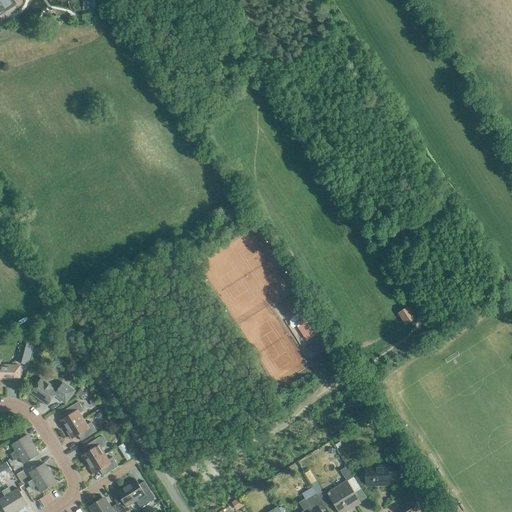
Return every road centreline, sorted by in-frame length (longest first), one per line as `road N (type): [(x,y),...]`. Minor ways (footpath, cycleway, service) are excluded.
road 1 (unclassified): [(184,511),(0,220)]
road 2 (residential): [(68,496),(70,476),(33,418),(0,406)]
